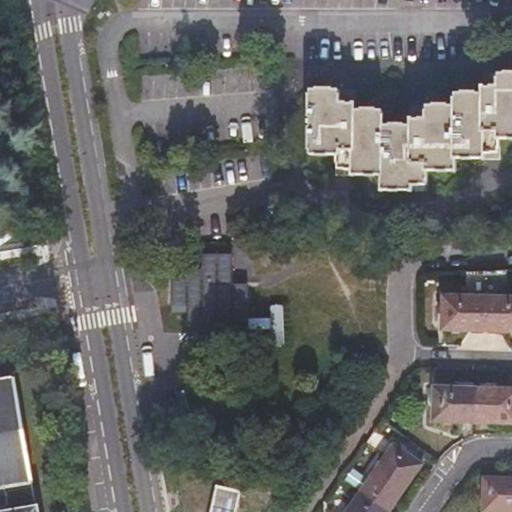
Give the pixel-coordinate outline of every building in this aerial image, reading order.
[(511,70),(505,71),(506,84),(490,84),(490,92),(458,92),(458,102),(430,102),(430,113),(416,114),(416,122),(388,122),(388,110),(358,109),(358,99),(341,99),(340,87),(315,87),(314,153),(338,153),(338,166),(355,166),(355,175),(385,176),(386,189),(411,189),(411,181),(428,181),(429,168),(457,167),(457,157),(486,157),(487,152),(502,153),(502,138),(511,137),(511,70)] [(338,175),(355,175),(355,166),(338,166),(338,175)] [(411,189),(428,189),(428,181),(411,181),(411,189)] [(162,252),(165,316),(243,325),(238,253),(162,252)] [(500,260),(484,261),(483,328),(511,328),(511,294),(499,294),(500,260)] [(484,261),(469,261),(468,293),(440,294),(440,328),(483,328),(484,261)] [(39,511),(17,376),(0,378),(0,511),(39,511)] [(433,425),(476,426),(476,379),(434,378),(433,425)] [(511,380),(476,379),(476,426),(511,426),(511,380)] [(396,443),(361,492),(387,511),(388,511),(423,463),(396,443)] [(479,511),(511,511),(511,477),(480,477),(479,511)] [(212,511),(241,511),(245,492),(218,485),(212,511)] [(387,511),(361,492),(346,511),(387,511)]
